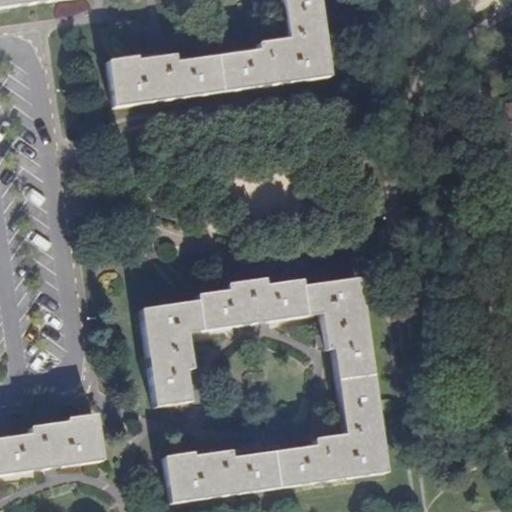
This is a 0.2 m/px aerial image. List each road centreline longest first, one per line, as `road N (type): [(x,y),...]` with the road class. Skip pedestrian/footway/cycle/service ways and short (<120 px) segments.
road 1 (residential): [(277,272),(52,192)]
road 2 (residential): [(0,504),(76,479),(106,490),(123,511)]
